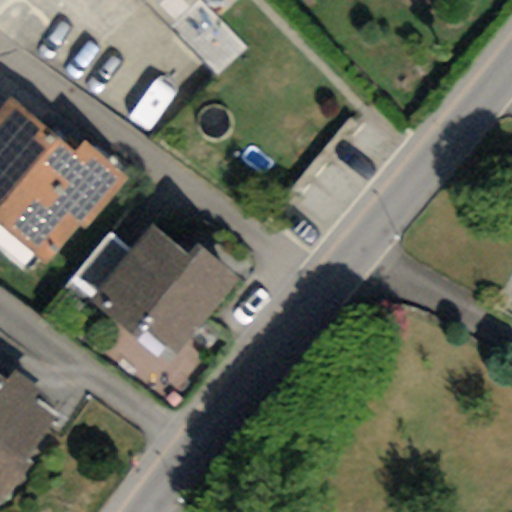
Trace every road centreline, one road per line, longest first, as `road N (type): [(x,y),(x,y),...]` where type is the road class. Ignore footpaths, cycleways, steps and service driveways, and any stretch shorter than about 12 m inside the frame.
road 1 (residential): [(511,56),(148,511)]
road 2 (unknown): [(203,442),(0,308)]
